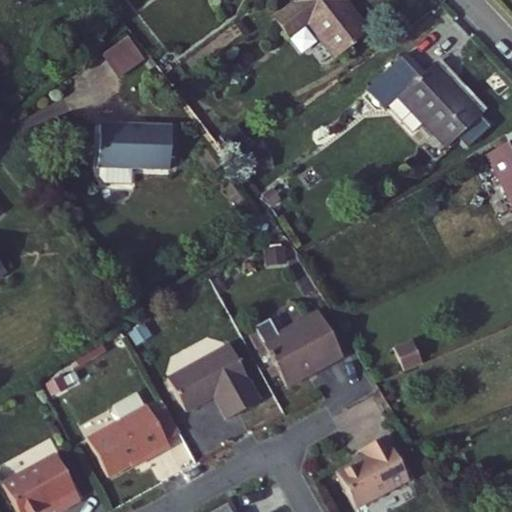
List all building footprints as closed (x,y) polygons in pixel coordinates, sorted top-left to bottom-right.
[(360,45),(331,7),(340,0),(300,0),(263,28),(278,48),(299,33),(327,69),(360,45)] [(101,95),(127,73),(109,51),(82,73),(101,95)] [(444,159),(478,129),(430,78),(418,88),(404,73),(370,105),(384,120),(396,109),(444,159)] [(154,186),(152,141),(81,143),(82,188),(83,206),(117,205),(117,187),(154,186)] [(511,225),(511,148),(479,166),(511,226),(511,225)] [(328,382),(305,338),(246,367),(270,412),(289,402),(288,400),(302,393),(303,395),(328,382)] [(405,379),(394,354),(377,362),(388,387),(405,379)] [(242,425),(213,366),(188,379),(223,434),(242,425)] [(223,434),(188,379),(151,397),(169,433),(196,418),(208,442),(223,434)] [(137,439),(123,414),(90,431),(98,445),(74,459),(98,500),(136,478),(138,482),(155,472),(152,466),(165,458),(150,431),(137,439)] [(328,511),(381,511),(392,507),(369,461),(347,473),(344,476),(349,485),(321,499),(328,511)] [(61,511),(40,474),(0,497),(0,511),(61,511)]
